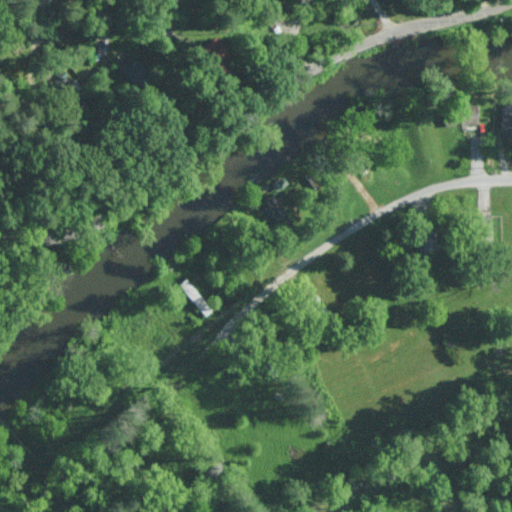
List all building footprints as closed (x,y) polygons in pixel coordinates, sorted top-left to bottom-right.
[(220,36),(204,41),(211,61),(227,55),(220,36)] [(478,125),(478,108),(445,107),(444,124),(478,125)] [(511,112),(500,113),(502,135),(511,134),(511,112)] [(289,220),(275,193),(264,199),(278,225),(289,220)] [(420,252),(439,249),(436,230),(417,233),(420,252)]
